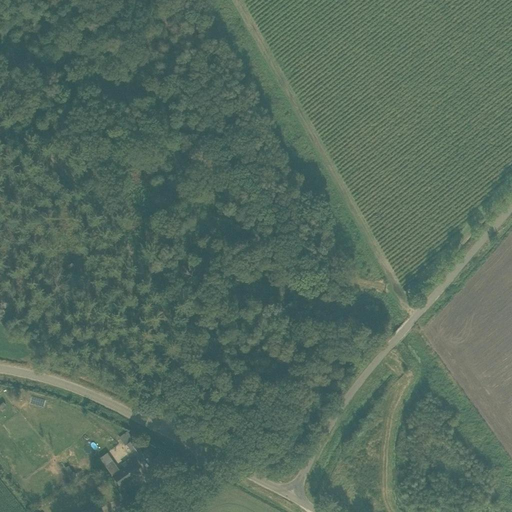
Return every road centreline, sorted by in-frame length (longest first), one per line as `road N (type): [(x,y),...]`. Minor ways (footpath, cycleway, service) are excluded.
road 1 (unclassified): [(169,433),(183,404),(182,359),(153,282),(75,171),(0,118)]
road 2 (unclassified): [(292,498),(343,404),(511,209)]
road 3 (unclassified): [(0,369),(98,393),(169,433)]
